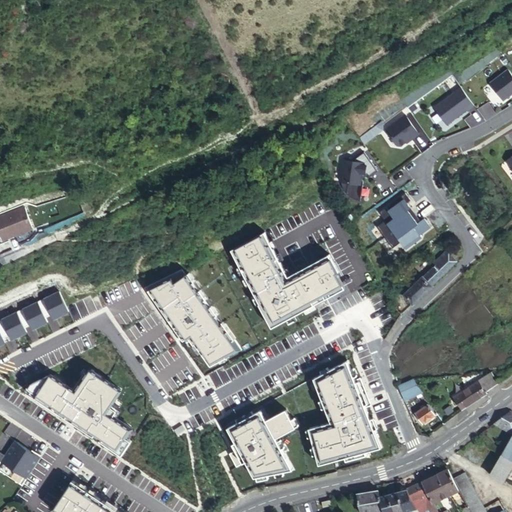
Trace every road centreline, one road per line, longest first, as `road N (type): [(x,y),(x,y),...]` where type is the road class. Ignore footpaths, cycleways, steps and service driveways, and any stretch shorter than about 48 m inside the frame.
road 1 (residential): [(0,369),(92,323),(106,324),(168,412),(184,413),(365,320),(385,352)]
road 2 (residential): [(385,352),(477,252),(428,185),(424,167),(433,151),(511,113)]
road 3 (residential): [(0,408),(157,511)]
road 4 (tertiary): [(241,511),(419,458)]
